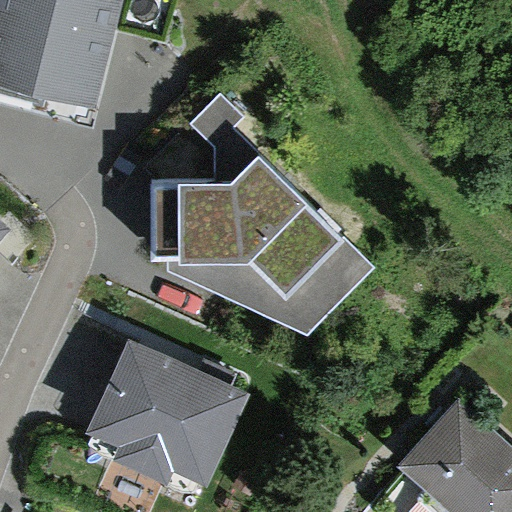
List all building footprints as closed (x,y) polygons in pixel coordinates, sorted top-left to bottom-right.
[(0,0),(0,84),(98,109),(124,0),(0,0)] [(258,139),(252,145),(232,124),(242,114),(218,90),(191,118),(214,142),(214,168),(179,168),(181,245),(240,244),(284,288),(346,229),(258,139)] [(0,242),(12,229),(0,218),(0,242)] [(87,434),(209,488),(250,394),(129,340),(87,434)] [(399,469),(448,511),(511,511),(511,445),(459,400),(399,469)]
